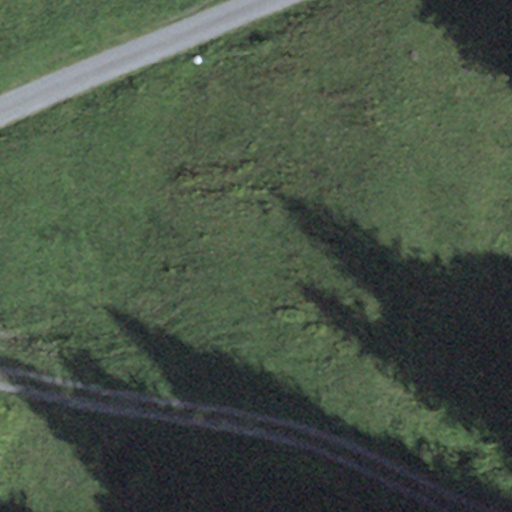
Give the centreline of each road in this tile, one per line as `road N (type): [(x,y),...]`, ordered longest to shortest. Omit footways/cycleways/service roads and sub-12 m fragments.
road 1 (track): [(0,378),(172,416),(278,422),(442,511)]
road 2 (unclassified): [(270,0),(0,113)]
